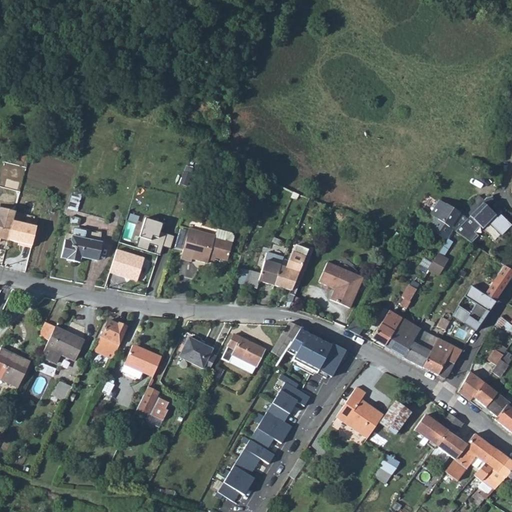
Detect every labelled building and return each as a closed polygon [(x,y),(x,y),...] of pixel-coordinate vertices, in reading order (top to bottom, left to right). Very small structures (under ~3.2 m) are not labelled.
[(475,208),(467,217),(479,230),(485,224),(498,237),(507,227),(497,216),(494,219),(492,217),(483,208),(492,199),(491,197),(484,199),(475,208)] [(451,232),(463,220),(459,217),(435,201),(433,205),(430,204),(427,208),(429,211),(426,214),(428,216),(432,218),(425,227),(444,241),(445,240),(450,231),(451,232)] [(459,217),(463,220),(467,217),(475,208),(468,203),(459,217)] [(17,218),(19,208),(5,205),(3,214),(0,213),(0,237),(4,238),(5,234),(12,236),(13,232),(16,221),(17,218)] [(148,214),(139,243),(150,247),(152,240),(159,243),(157,250),(162,252),(170,230),(166,229),(165,231),(163,230),(166,219),(159,216),(159,218),(148,214)] [(13,232),(12,236),(27,240),(26,243),(34,245),(39,223),(17,218),(16,221),(13,232)] [(70,245),(64,244),(62,255),(67,256),(67,258),(76,259),(77,254),(100,258),(103,239),(95,238),(97,229),(74,225),(73,232),(70,245)] [(194,226),(184,256),(195,260),(196,257),(211,263),(213,255),(230,261),(236,244),(233,243),(219,238),(220,235),(194,226)] [(66,230),(64,244),(70,245),(73,232),(66,230)] [(220,235),(219,238),(233,243),(234,238),(233,235),(221,231),(220,235)] [(147,254),(120,246),(112,269),(140,277),(147,254)] [(290,291),(289,295),(294,296),(311,249),(307,247),(306,252),(290,291)] [(280,267),(274,286),(290,291),(306,252),(294,248),(286,270),(280,267)] [(248,284),(255,287),(257,284),(258,280),(274,286),(280,267),(277,266),(281,255),(269,250),(261,272),(252,269),(248,284)] [(436,255),(428,270),(437,275),(446,259),(436,255)] [(511,272),(511,266),(503,259),(497,267),(509,276),(511,272)] [(342,290),(335,304),(348,311),(364,280),(329,262),(319,281),(327,285),(328,282),(336,286),(342,290)] [(499,269),(485,294),(495,302),(510,277),(499,269)] [(459,305),(453,316),(476,330),(495,302),(485,294),(471,285),(464,296),(476,303),(470,313),(459,305)] [(336,286),(328,301),(335,304),(342,290),(336,286)] [(403,300),(399,307),(405,310),(409,303),(403,300)] [(387,313),(370,341),(383,348),(392,333),(396,325),(399,320),(387,313)] [(356,317),(346,331),(358,336),(366,323),(356,317)] [(38,333),(47,338),(55,324),(44,319),(38,333)] [(95,350),(112,359),(128,327),(119,323),(118,324),(110,320),(95,350)] [(392,333),(383,348),(403,358),(418,331),(408,325),(399,320),(396,325),(392,333)] [(435,328),(444,332),(449,325),(440,320),(435,328)] [(288,324),(270,353),(279,358),(285,349),(299,329),(288,323),(288,324)] [(47,338),(44,343),(40,352),(54,359),(58,351),(72,358),(82,338),(55,324),(47,338)] [(285,349),(295,354),(291,362),(316,375),(318,372),(331,378),(344,351),(330,345),(329,347),(305,335),(306,333),(299,329),(285,349)] [(418,331),(403,358),(421,368),(437,341),(418,331)] [(194,332),(183,351),(205,364),(216,345),(194,332)] [(233,333),(226,347),(233,350),(231,354),(256,366),(266,348),(233,333)] [(437,341),(421,368),(436,376),(445,361),(452,365),(460,353),(439,342),(437,341)] [(134,346),(124,365),(141,375),(151,379),(161,361),(134,346)] [(0,347),(0,378),(13,385),(27,359),(13,351),(11,354),(0,347)] [(485,362),(494,368),(500,357),(492,352),(485,362)] [(494,368),(491,372),(499,378),(510,362),(502,356),(500,357),(494,368)] [(445,361),(436,376),(443,380),(452,365),(445,361)] [(124,365),(120,372),(138,381),(141,375),(124,365)] [(55,374),(48,388),(61,396),(68,382),(55,374)] [(468,374),(455,393),(468,402),(471,398),(473,400),(482,385),(468,374)] [(405,382),(399,390),(408,396),(418,405),(425,397),(425,396),(405,382)] [(283,384),(249,439),(267,450),(272,441),(279,445),(290,429),(282,424),(295,403),(302,408),(308,399),(283,384)] [(483,408),(495,395),(482,385),(473,400),(483,408)] [(358,402),(359,400),(364,393),(355,387),(334,417),(365,439),(381,415),(367,406),(365,408),(358,402)] [(145,389),(131,416),(142,422),(143,419),(154,425),(155,423),(158,424),(164,414),(162,413),(165,406),(163,405),(165,401),(145,389)] [(508,406),(503,402),(495,395),(483,408),(495,418),(505,407),(506,408),(508,406)] [(393,401),(378,424),(394,434),(409,413),(393,401)] [(495,418),(492,421),(511,436),(511,412),(506,408),(505,407),(495,418)] [(413,430),(434,446),(454,419),(448,414),(439,427),(423,415),(413,430)] [(454,419),(434,446),(453,461),(463,446),(452,437),(461,425),(454,419)] [(492,450),(472,435),(463,446),(453,461),(444,473),(458,482),(470,464),(475,468),(480,461),(483,463),(492,450)] [(248,442),(216,494),(232,504),(238,494),(242,497),(253,481),(248,478),(258,461),(267,466),(273,457),(248,442)] [(483,463),(473,476),(481,481),(491,470),(495,472),(504,459),(492,450),(483,463)] [(384,455),(373,471),(381,476),(385,472),(390,475),(397,463),(384,455)] [(491,470),(481,481),(485,485),(493,490),(511,466),(511,464),(504,459),(495,472),(491,470)] [(511,466),(493,490),(500,495),(509,482),(511,483),(511,466)] [(485,485),(477,496),(484,501),(493,490),(485,485)]
